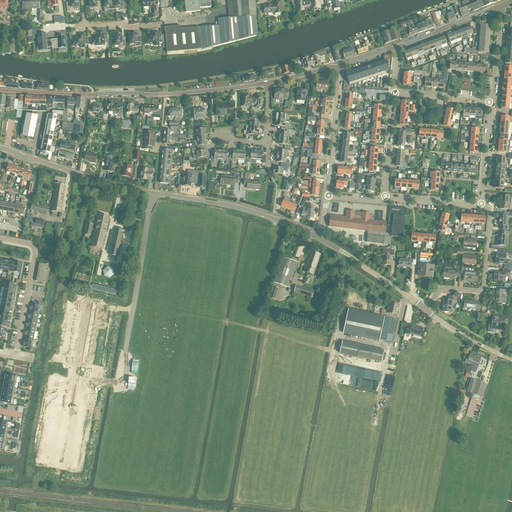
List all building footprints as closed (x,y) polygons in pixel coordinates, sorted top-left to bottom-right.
[(7,0),(6,0),(3,0),(3,1),(0,0),(0,12),(1,12),(1,14),(3,14),(3,15),(6,15),(6,9),(8,9),(8,8),(10,8),(10,7),(10,4),(10,3),(8,3),(8,0),(7,0)] [(70,0),(70,2),(66,3),(67,12),(74,11),(74,9),(79,9),(78,0),(70,0)] [(88,0),(89,9),(94,9),(94,11),(101,10),(100,1),(97,2),(96,0),(88,0)] [(103,0),(104,9),(109,9),(109,10),(116,10),(115,9),(114,1),(111,2),(111,0),(103,0)] [(114,0),(114,1),(115,9),(120,9),(120,10),(127,10),(126,1),(123,2),(122,0),(114,0)] [(158,17),(157,6),(156,0),(151,0),(142,1),(143,7),(151,6),(152,13),(150,14),(150,18),(158,17)] [(184,0),(185,1),(184,1),(185,12),(186,11),(186,13),(200,12),(200,11),(203,11),(203,8),(211,7),(210,0),(184,0)] [(229,18),(218,19),(218,26),(220,44),(258,35),(256,16),(255,0),(254,0),(247,0),(248,1),(241,1),(241,0),(233,1),(227,2),(229,18)] [(309,0),(310,1),(303,2),(302,1),(296,2),(298,11),(304,10),(303,8),(310,7),(311,9),(313,9),(314,10),(315,10),(316,10),(317,10),(317,9),(318,8),(320,8),(320,4),(323,4),(322,0),(309,0)] [(469,5),(467,0),(464,2),(466,7),(468,11),(473,9),(474,11),(480,9),(477,2),(469,5)] [(476,0),(480,8),(485,6),(482,0),(476,0)] [(21,6),(18,6),(18,16),(23,16),(23,12),(30,12),(30,11),(30,9),(29,8),(30,1),(22,1),(22,6),(21,6)] [(30,1),(29,8),(30,9),(30,11),(30,12),(32,12),(32,11),(32,9),(40,9),(40,1),(30,1)] [(463,7),(459,9),(461,12),(460,13),(462,17),(469,14),(466,6),(464,2),(464,1),(462,2),(462,3),(463,7)] [(283,13),(282,2),(273,3),(273,5),(263,6),(264,14),(274,13),(274,14),(283,13)] [(449,14),(446,15),(449,22),(455,20),(455,19),(453,13),(454,12),(452,7),(447,9),(449,14)] [(416,25),(415,22),(413,23),(412,20),(400,24),(402,29),(402,30),(406,29),(406,27),(408,27),(409,30),(410,31),(416,29),(417,28),(416,25)] [(423,32),(429,30),(426,22),(421,24),(423,32)] [(486,22),(485,22),(479,22),(479,26),(481,26),(479,53),(489,54),(491,26),(489,26),(489,23),(486,22)] [(164,28),(166,52),(201,49),(220,44),(218,26),(199,27),(181,29),(180,26),(164,28)] [(398,40),(394,27),(388,29),(389,31),(392,40),(393,39),(394,41),(398,40)] [(470,27),(464,29),(467,36),(468,38),(470,37),(469,35),(473,34),(470,27)] [(461,38),(467,36),(464,29),(459,31),(461,38)] [(392,40),(389,31),(382,33),(385,44),(392,42),(394,41),(393,39),(392,40)] [(455,41),(461,38),(459,31),(453,34),(455,41)] [(150,38),(145,39),(146,44),(150,44),(150,45),(159,45),(159,43),(162,43),(162,42),(164,42),(164,36),(162,36),(162,35),(158,35),(158,32),(152,32),(153,37),(150,37),(150,38)] [(45,33),(38,34),(39,48),(47,48),(52,47),(51,41),(46,41),(45,33)] [(104,36),(104,33),(98,33),(98,38),(95,38),(95,39),(91,39),(91,45),(96,45),(96,46),(104,46),(104,44),(108,44),(107,36),(104,36)] [(133,34),(133,33),(129,34),(130,45),(134,44),(135,47),(139,47),(139,46),(141,46),(141,36),(137,36),(137,34),(133,34)] [(84,37),(84,34),(78,34),(79,39),(76,39),(76,40),(72,40),(72,46),(76,46),(76,47),(85,47),(85,45),(88,45),(88,37),(84,37)] [(450,43),(455,41),(453,34),(447,36),(450,43)] [(118,36),(118,35),(114,35),(113,35),(114,46),(119,46),(119,48),(123,48),(123,47),(126,47),(125,38),(122,38),(121,36),(118,36)] [(58,39),(51,40),(51,41),(52,47),(52,49),(66,48),(65,44),(66,44),(66,41),(65,41),(65,36),(66,36),(65,36),(57,37),(58,39)] [(441,46),(447,44),(444,37),(438,39),(441,46)] [(435,48),(441,46),(438,39),(432,42),(435,48)] [(429,51),(435,48),(432,42),(427,44),(429,51)] [(367,46),(366,45),(366,44),(356,47),(357,49),(358,54),(368,51),(367,50),(368,48),(367,46)] [(423,53),(429,51),(427,44),(421,46),(423,53)] [(418,55),(423,53),(421,46),(415,48),(418,55)] [(412,57),(418,55),(415,48),(409,50),(412,57)] [(345,59),(354,56),(351,49),(342,52),(345,59)] [(406,59),(412,57),(409,50),(403,53),(406,59)] [(331,53),(319,56),(322,64),(327,63),(328,64),(334,62),(331,53)] [(319,65),(317,57),(313,58),(313,57),(310,58),(313,66),(313,67),(316,66),(315,66),(319,65)] [(310,67),(313,66),(310,58),(307,59),(304,60),(302,60),(302,62),(302,63),(303,63),(304,65),(305,68),(307,68),(309,68),(309,67),(310,67)] [(386,61),(381,62),(384,72),(389,70),(388,67),(389,67),(388,63),(387,63),(386,61)] [(287,65),(281,67),(283,74),(289,73),(287,65)] [(347,77),(346,77),(347,81),(348,81),(349,86),(355,84),(351,72),(346,74),(347,77)] [(447,80),(447,74),(444,74),(444,77),(438,77),(437,81),(437,88),(443,88),(444,80),(447,80)] [(328,90),(328,83),(317,82),(316,89),(317,89),(317,90),(320,91),(320,90),(328,90)] [(307,94),(309,85),(303,84),(302,90),(298,90),(296,100),(305,102),(306,94),(307,94)] [(285,91),(276,90),(275,97),(287,99),(288,91),(285,90),(285,91)] [(346,94),(345,101),(352,102),(355,102),(357,102),(357,103),(358,103),(358,102),(358,99),(355,99),(355,100),(353,99),(353,95),(346,94)] [(23,102),(24,96),(19,95),(19,100),(15,100),(7,99),(6,108),(7,109),(9,109),(10,108),(14,109),(14,110),(17,110),(16,118),(22,118),(22,110),(22,108),(23,108),(23,102)] [(24,104),(24,108),(27,108),(27,104),(31,105),(31,98),(32,98),(32,96),(25,96),(25,104),(24,104)] [(31,98),(31,105),(32,105),(32,107),(32,111),(33,111),(35,111),(35,107),(36,105),(36,106),(39,107),(40,96),(32,96),(32,98),(31,98)] [(251,106),(252,98),(249,97),(243,96),(242,106),(248,107),(248,105),(251,106)] [(52,107),(52,109),(62,109),(62,110),(64,110),(64,107),(65,98),(53,97),(53,105),(52,107)] [(261,108),(262,98),(255,97),(255,98),(252,98),(251,106),(255,106),(254,107),(261,108)] [(67,98),(67,109),(75,110),(76,105),(76,104),(77,99),(67,98)] [(84,109),(85,99),(77,98),(76,109),(75,113),(79,113),(81,114),(81,109),(84,109)] [(317,106),(316,106),(315,108),(314,110),(318,110),(318,108),(328,109),(329,103),(329,100),(321,99),(321,102),(322,102),(322,104),(321,104),(317,106)] [(99,112),(100,104),(96,104),(95,105),(94,105),(93,113),(96,113),(96,115),(99,116),(98,119),(102,119),(103,112),(99,112)] [(119,105),(115,105),(115,106),(114,106),(114,115),(114,117),(117,118),(121,118),(122,115),(122,109),(122,106),(119,106),(119,105)] [(127,106),(127,113),(133,113),(138,113),(138,109),(133,109),(134,106),(130,106),(130,105),(129,105),(128,106),(127,106)] [(217,116),(230,115),(229,105),(216,106),(217,116)] [(315,108),(316,106),(312,106),(312,108),(309,107),(308,113),(308,117),(314,118),(314,114),(311,114),(312,109),(314,110),(315,108)] [(151,107),(150,121),(153,122),(153,118),(157,118),(157,117),(161,117),(161,110),(158,110),(158,107),(151,107)] [(327,116),(328,109),(318,108),(318,110),(322,110),(321,116),(327,116)] [(194,120),(205,119),(205,109),(194,110),(194,120)] [(276,114),(276,120),(285,121),(286,115),(289,115),(290,112),(287,112),(284,111),(283,111),(283,114),(276,114)] [(31,116),(29,115),(29,114),(25,114),(20,137),(24,137),(25,136),(27,137),(27,139),(34,142),(36,130),(35,130),(36,125),(37,126),(39,115),(32,114),(31,116)] [(354,122),(355,115),(352,115),(346,114),(345,121),(354,122)] [(259,127),(260,121),(257,120),(257,118),(246,116),(245,120),(250,121),(249,126),(259,127)] [(276,120),(275,126),(282,126),(282,129),(286,130),(289,130),(289,127),(289,125),(289,124),(285,123),(285,121),(276,120)] [(73,124),(63,122),(62,129),(83,133),(84,123),(78,122),(74,121),(73,124)] [(245,134),(244,140),(248,140),(248,137),(248,135),(251,135),(254,135),(255,135),(255,132),(258,133),(259,127),(249,126),(249,129),(247,128),(246,130),(246,131),(244,131),(244,134),(245,134)] [(324,129),(317,128),(315,128),(315,130),(314,132),(317,132),(317,135),(323,136),(324,129)] [(180,139),(180,136),(171,135),(171,131),(165,130),(164,137),(180,139)] [(279,132),(279,138),(288,139),(289,133),(292,134),(293,130),(289,130),(286,130),(286,133),(279,132)] [(145,135),(145,141),(155,141),(155,136),(153,135),(154,133),(154,132),(153,132),(152,132),(144,131),(143,135),(145,135)] [(353,138),(354,134),(350,134),(350,133),(344,133),(343,140),(349,141),(350,137),(353,138)] [(279,138),(278,144),(285,145),(285,148),(291,148),(295,148),(295,146),(291,145),(288,144),(288,139),(279,138)] [(71,143),(72,141),(68,140),(68,142),(62,140),(60,148),(70,150),(71,143)] [(192,150),(198,149),(198,146),(207,145),(207,140),(197,141),(191,141),(192,150)] [(142,146),(142,149),(150,150),(152,150),(152,147),(154,147),(155,141),(145,141),(144,146),(142,146)] [(41,150),(41,152),(43,153),(43,152),(49,154),(49,152),(52,152),(54,153),(55,150),(52,149),(52,147),(50,146),(50,147),(41,145),(40,150),(41,150)] [(302,147),(301,151),(302,151),(304,151),(304,150),(312,151),(312,158),(318,158),(318,155),(320,156),(321,155),(322,155),(322,153),(322,152),(321,152),(321,149),(315,148),(309,147),(304,147),(303,147),(302,147)] [(277,150),(277,156),(287,157),(287,151),(291,151),(291,148),(285,148),(284,151),(277,150)] [(351,149),(348,149),(348,148),(342,148),(341,155),(347,156),(348,152),(351,153),(352,151),(354,152),(355,149),(351,149)] [(199,152),(198,149),(192,150),(193,153),(196,152),(197,158),(206,157),(206,151),(199,152)] [(65,159),(67,153),(59,151),(56,150),(55,153),(59,154),(58,158),(65,159)] [(220,160),(221,150),(215,150),(214,157),(211,156),(211,162),(214,163),(214,159),(220,160)] [(229,164),(229,158),(227,158),(227,151),(221,150),(220,160),(226,161),(226,164),(229,164)] [(229,164),(228,171),(231,171),(232,162),(238,162),(239,151),(233,150),(232,157),(230,157),(229,158),(229,164)] [(248,158),(247,163),(250,163),(256,164),(256,160),(257,151),(251,150),(251,157),(248,157),(248,158)] [(238,162),(238,163),(244,164),(244,165),(247,166),(247,163),(248,158),(245,158),(245,151),(239,151),(238,162)] [(257,151),(256,160),(262,161),(262,166),(265,166),(266,155),(263,155),(263,151),(257,151)] [(72,161),(74,154),(67,153),(65,159),(72,161)] [(92,155),(86,154),(85,160),(91,161),(91,162),(95,163),(97,155),(92,154),(92,155)] [(113,173),(115,165),(111,164),(112,161),(110,160),(111,155),(104,154),(103,160),(107,161),(104,171),(108,172),(107,172),(108,173),(109,173),(110,173),(110,172),(113,173)] [(350,163),(350,160),(347,159),(347,156),(341,155),(340,163),(346,163),(347,163),(350,163)] [(277,156),(276,162),(283,163),(283,166),(288,166),(289,166),(289,163),(290,161),(286,161),(287,157),(277,156)] [(511,156),(508,156),(507,159),(497,158),(496,164),(506,165),(510,166),(511,159),(511,156)] [(451,172),(452,164),(446,164),(446,161),(442,161),(441,168),(445,168),(445,171),(451,172)] [(132,170),(133,166),(124,164),(122,176),(129,177),(131,170),(132,170)] [(12,180),(13,177),(11,176),(14,167),(9,165),(6,172),(10,173),(9,176),(10,176),(9,179),(12,180)] [(274,168),(273,174),(283,175),(283,171),(287,172),(288,171),(288,168),(288,166),(283,166),(281,165),(281,168),(280,168),(274,168)] [(376,173),(376,166),(359,165),(359,173),(361,174),(362,170),(362,168),(369,169),(368,172),(376,173)] [(300,167),(300,168),(303,168),(306,169),(309,169),(308,174),(308,178),(311,178),(311,175),(312,175),(318,175),(319,169),(309,168),(300,166),(300,167)] [(338,167),(337,174),(345,175),(345,174),(351,175),(352,169),(352,167),(345,166),(345,168),(338,167)] [(18,175),(20,169),(14,167),(11,176),(13,177),(14,177),(15,174),(18,175)] [(154,173),(155,170),(142,168),(140,179),(147,180),(147,178),(152,179),(152,173),(154,173)] [(32,172),(26,170),(24,177),(23,180),(22,180),(21,182),(24,183),(24,181),(25,181),(26,178),(30,179),(32,172)] [(194,184),(196,171),(188,171),(187,175),(184,174),(183,186),(186,187),(187,186),(191,186),(191,184),(194,184)] [(205,189),(207,177),(203,176),(204,172),(196,171),(194,184),(198,184),(198,187),(200,187),(202,187),(202,188),(205,189)] [(170,184),(170,182),(170,176),(160,175),(160,183),(170,184)] [(238,183),(238,175),(235,175),(234,177),(221,176),(220,184),(226,185),(227,184),(234,184),(234,185),(235,185),(235,183),(238,183)] [(336,181),(336,188),(340,189),(343,189),(344,185),(347,186),(348,179),(338,178),(338,182),(336,181)] [(259,190),(260,182),(248,181),(248,180),(244,180),(244,185),(247,185),(247,188),(259,190)] [(61,212),(65,185),(56,184),(52,211),(55,212),(61,212)] [(374,192),(375,186),(366,185),(365,193),(370,194),(370,192),(374,192)] [(501,196),(500,202),(511,203),(511,197),(511,194),(504,193),(504,196),(501,196)] [(281,207),(287,209),(291,201),(291,200),(285,197),(281,207)] [(303,197),(299,206),(303,207),(305,202),(310,202),(310,198),(309,198),(309,197),(303,197)] [(291,201),(287,209),(294,212),(296,206),(293,205),(294,202),(292,201),(291,201)] [(47,214),(48,208),(32,204),(30,210),(47,214)] [(303,208),(301,215),(307,217),(307,218),(313,219),(313,218),(314,218),(314,216),(314,215),(313,215),(314,210),(314,206),(308,205),(308,210),(303,208)] [(406,217),(407,209),(395,207),(390,206),(388,226),(392,227),(391,233),(391,237),(403,238),(406,217)] [(391,237),(391,233),(387,233),(385,233),(386,222),(373,221),(374,216),(369,215),(369,213),(362,213),(354,212),(347,211),(346,217),(330,216),(329,226),(367,231),(366,242),(390,245),(391,237)] [(500,215),(499,226),(500,226),(499,229),(507,230),(507,226),(506,226),(507,215),(509,215),(509,213),(504,212),(503,215),(500,215)] [(102,250),(109,217),(98,215),(95,229),(92,229),(93,224),(87,223),(84,234),(91,236),(92,231),(95,231),(91,247),(102,250)] [(43,228),(45,221),(36,219),(35,223),(35,226),(43,228)] [(117,257),(117,256),(122,232),(115,230),(110,255),(117,257)] [(498,235),(497,245),(505,246),(507,246),(508,239),(505,239),(506,235),(507,236),(508,232),(501,231),(501,235),(498,235)] [(476,249),(477,240),(464,239),(463,247),(476,249)] [(393,256),(394,251),(383,250),(383,255),(382,265),(390,265),(390,256),(393,256)] [(302,283),(300,288),(307,290),(309,282),(308,281),(309,278),(311,278),(312,275),(313,275),(320,254),(311,251),(304,272),(300,282),(302,283)] [(511,256),(511,251),(503,251),(503,254),(496,253),(495,264),(507,265),(508,260),(506,260),(506,254),(508,254),(508,256),(511,256)] [(475,265),(476,256),(462,255),(462,264),(475,265)] [(289,288),(297,262),(282,257),(274,283),(289,288)] [(411,268),(412,260),(399,258),(398,266),(411,268)] [(426,266),(425,276),(432,277),(433,271),(435,271),(436,261),(433,261),(433,266),(426,266)] [(39,263),(36,281),(42,284),(43,284),(43,282),(48,283),(52,265),(46,263),(46,264),(39,263)] [(110,278),(114,274),(113,268),(107,267),(103,270),(104,276),(110,278)] [(475,282),(476,272),(464,271),(465,268),(460,268),(460,274),(464,274),(463,281),(475,282)] [(510,277),(510,270),(502,269),(502,273),(494,272),(494,280),(505,281),(506,276),(510,277)] [(458,277),(459,270),(455,270),(455,271),(444,270),(443,278),(449,278),(449,279),(454,279),(454,276),(458,277)] [(312,298),(314,292),(307,290),(300,288),(296,286),(294,292),(312,298)] [(496,289),(494,302),(498,303),(498,304),(498,305),(499,305),(500,305),(501,305),(501,304),(502,303),(505,304),(506,296),(503,296),(504,291),(508,291),(508,288),(504,287),(497,287),(497,289),(496,289)] [(456,301),(456,297),(449,296),(448,300),(443,299),(443,304),(444,304),(443,307),(442,312),(451,313),(452,308),(451,308),(451,305),(452,305),(452,301),(456,301)] [(63,309),(76,311),(77,305),(72,304),(73,301),(64,300),(64,303),(66,304),(65,309),(63,309)] [(479,311),(480,303),(477,302),(464,300),(463,308),(477,310),(476,311),(479,311)] [(30,310),(30,313),(39,315),(40,306),(39,306),(40,303),(37,303),(37,306),(31,305),(31,308),(30,308),(30,310)] [(398,312),(399,305),(389,303),(387,311),(382,309),(381,314),(386,315),(386,317),(381,340),(391,342),(397,316),(397,315),(398,315),(398,313),(398,312)] [(96,306),(94,313),(99,314),(100,314),(100,317),(107,319),(109,308),(96,306)] [(63,309),(62,315),(74,318),(75,313),(76,311),(63,309)] [(348,310),(343,333),(379,341),(384,317),(348,310)] [(28,319),(28,321),(37,323),(39,315),(30,313),(29,316),(28,319)] [(62,315),(60,325),(68,326),(69,323),(73,324),(73,323),(74,318),(62,315)] [(504,323),(507,324),(507,317),(493,315),(491,326),(488,326),(488,332),(495,333),(496,330),(500,330),(500,328),(501,322),(504,323)] [(95,321),(94,327),(106,330),(108,320),(100,319),(99,322),(95,321)] [(27,327),(26,330),(35,331),(35,332),(36,332),(37,323),(28,321),(27,324),(27,327)] [(418,327),(415,327),(416,326),(412,325),(411,328),(408,327),(406,334),(409,335),(409,334),(421,337),(424,328),(418,327)] [(94,327),(92,334),(105,336),(104,336),(105,330),(106,330),(94,327)] [(25,335),(25,338),(33,340),(35,332),(35,331),(26,330),(26,333),(25,333),(25,335)] [(58,331),(57,340),(70,343),(71,336),(66,336),(67,332),(59,331),(58,331)] [(92,334),(91,340),(96,341),(95,344),(103,345),(105,336),(92,334)] [(25,338),(23,347),(29,348),(28,351),(31,351),(32,352),(34,340),(33,340),(25,338)] [(57,340),(59,341),(58,347),(68,349),(69,345),(70,343),(57,340)] [(342,346),(340,354),(357,357),(359,345),(345,342),(344,347),(342,346)] [(88,347),(87,354),(99,356),(100,350),(101,350),(102,347),(94,345),(94,348),(92,348),(88,347)] [(55,352),(54,356),(62,357),(63,354),(67,355),(68,349),(58,347),(57,353),(55,352)] [(467,357),(464,363),(469,365),(466,373),(470,374),(470,371),(473,362),(476,354),(471,352),(469,357),(467,357)] [(87,354),(85,360),(90,361),(91,361),(91,364),(98,366),(99,362),(97,362),(98,356),(99,356),(87,354)] [(473,362),(470,371),(475,373),(477,369),(476,368),(478,364),(482,366),(484,361),(480,360),(481,356),(476,354),(473,362)] [(52,375),(50,384),(63,387),(65,380),(60,380),(59,379),(59,376),(52,375)] [(481,397),(485,383),(477,380),(470,379),(466,392),(473,394),(481,397)] [(84,384),(83,390),(96,392),(98,383),(90,381),(90,385),(88,384),(84,383),(84,384)] [(50,384),(48,394),(56,395),(56,392),(58,392),(62,393),(63,387),(50,384)] [(81,396),(86,397),(87,397),(87,400),(94,402),(96,392),(83,390),(81,396)] [(2,397),(0,402),(4,403),(4,404),(6,404),(13,405),(14,399),(13,398),(13,399),(2,397)] [(47,399),(45,409),(53,410),(54,407),(55,407),(60,408),(59,408),(61,402),(61,401),(47,399)] [(80,404),(79,411),(83,412),(84,412),(84,415),(92,416),(92,413),(91,413),(92,406),(80,404)] [(44,414),(43,423),(56,426),(57,420),(57,419),(53,419),(51,418),(52,415),(44,414)] [(77,421),(75,428),(89,430),(91,421),(83,419),(83,423),(81,422),(77,421)] [(43,423),(41,433),(49,434),(49,431),(51,431),(55,432),(56,426),(43,423)] [(75,428),(74,434),(78,435),(80,435),(80,438),(88,440),(89,437),(87,436),(88,430),(89,431),(89,430),(75,428)] [(35,442),(34,447),(41,449),(42,441),(38,440),(37,443),(35,442)] [(75,447),(74,452),(81,453),(82,445),(78,444),(77,447),(75,447)] [(41,449),(39,456),(44,457),(44,454),(47,455),(48,450),(41,449)] [(81,453),(79,461),(84,461),(84,459),(87,459),(88,454),(81,453)]
